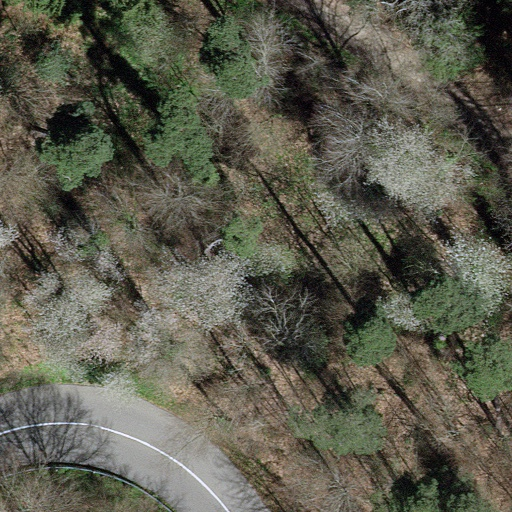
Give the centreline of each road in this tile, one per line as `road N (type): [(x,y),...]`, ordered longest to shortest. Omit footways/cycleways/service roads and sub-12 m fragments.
road 1 (track): [(5,0),(102,21),(196,77),(318,182),(511,390)]
road 2 (tertiary): [(0,432),(70,422),(136,438),(177,461),(229,511)]
road 3 (track): [(511,150),(308,0)]
